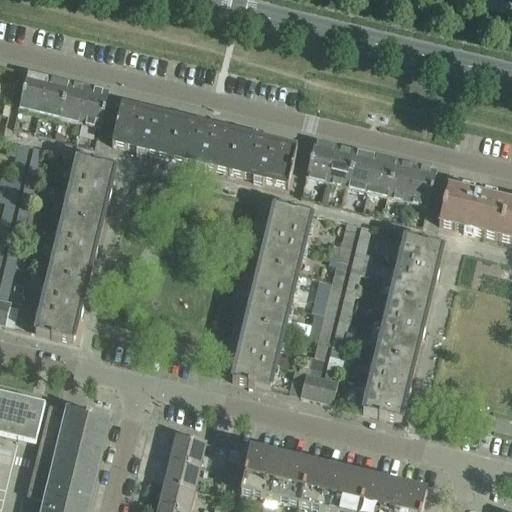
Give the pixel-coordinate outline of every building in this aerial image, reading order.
[(19,113),(39,118),(48,80),(28,75),(19,113)] [(48,80),(39,118),(59,123),(68,85),(48,80)] [(59,123),(80,128),(89,90),(68,85),(59,123)] [(109,95),(89,90),(80,128),(100,133),(109,95)] [(150,118),(121,110),(112,149),(136,154),(136,156),(141,158),(150,118)] [(171,163),(175,144),(180,125),(150,118),(141,158),(146,159),(147,157),(171,163)] [(209,132),(180,125),(175,144),(171,163),(195,168),(194,170),(200,172),(209,132)] [(230,177),(234,158),(239,139),(209,132),(200,172),(205,173),(205,171),(230,177)] [(253,184),(258,186),(268,146),(239,139),(234,158),(230,177),(253,182),(253,184)] [(315,144),(312,156),(306,181),(326,186),(335,149),(315,144)] [(263,185),(288,191),(297,153),(268,146),(258,186),(263,187),(263,185)] [(19,147),(18,154),(27,156),(29,150),(19,147)] [(322,205),(321,207),(327,208),(328,206),(332,188),(347,191),(356,154),(335,149),(326,186),(322,205)] [(42,160),(43,153),(33,151),(32,157),(42,160)] [(27,156),(18,154),(16,159),(26,162),(27,156)] [(347,191),(367,196),(376,159),(356,154),(347,191)] [(40,165),(42,160),(32,157),(31,163),(40,165)] [(16,159),(15,165),(24,168),(26,162),(16,159)] [(367,196),(387,201),(396,164),(376,159),(367,196)] [(110,195),(116,171),(78,161),(64,220),(102,229),(108,205),(109,206),(112,195),(110,195)] [(39,171),(40,165),(31,163),(29,169),(39,171)] [(387,201),(407,206),(416,168),(396,164),(387,201)] [(407,206),(428,211),(437,173),(416,168),(407,206)] [(11,181),(9,188),(19,190),(21,184),(11,181)] [(33,194),(35,187),(25,185),(24,191),(33,194)] [(461,193),(448,190),(439,228),(464,234),(463,236),(474,238),(474,236),(498,242),(507,204),(495,201),(496,195),(485,193),(483,198),(473,196),(474,190),(462,187),(461,193)] [(9,188),(8,194),(17,197),(19,190),(9,188)] [(31,205),(32,199),(22,196),(21,202),(31,205)] [(511,205),(507,204),(498,242),(511,245),(511,205)] [(14,211),(4,209),(3,215),(12,218),(14,211)] [(298,277),(313,218),(274,209),(269,233),(267,233),(264,243),(266,244),(260,267),(298,277)] [(27,221),(28,215),(19,213),(17,219),(27,221)] [(102,229),(64,220),(50,279),(88,288),(94,263),(95,264),(98,254),(96,253),(102,229)] [(11,223),(1,221),(0,226),(10,229),(11,223)] [(24,232),(25,226),(16,224),(14,230),(24,232)] [(0,226),(0,232),(8,235),(10,229),(0,226)] [(23,238),(24,232),(14,230),(13,236),(23,238)] [(346,231),(345,237),(354,240),(356,234),(346,231)] [(8,235),(0,232),(0,238),(7,240),(8,235)] [(360,235),(359,241),(368,243),(369,237),(360,235)] [(13,236),(12,242),(21,244),(23,238),(13,236)] [(354,240),(345,237),(343,243),(353,245),(354,240)] [(405,240),(391,299),(429,308),(435,284),(437,285),(439,274),(437,274),(443,250),(405,240)] [(18,255),(20,249),(10,247),(9,253),(15,255),(18,255)] [(341,253),(339,259),(349,262),(350,256),(341,253)] [(364,257),(364,259),(363,265),(361,272),(360,277),(360,278),(367,280),(372,259),(364,257)] [(349,262),(339,259),(338,266),(347,268),(349,262)] [(354,263),(352,270),(361,272),(363,265),(354,263)] [(14,272),(16,266),(6,264),(5,270),(14,272)] [(252,302),(246,326),(284,335),(298,277),(260,267),(254,292),(253,291),(250,301),(252,302)] [(336,271),(336,272),(335,277),(345,280),(346,274),(336,271)] [(12,284),(13,278),(3,275),(2,281),(12,284)] [(351,275),(349,281),(358,283),(360,278),(360,277),(351,275)] [(88,288),(50,279),(35,337),(74,346),(80,322),(81,322),(84,312),(82,312),(88,288)] [(326,284),(324,295),(330,296),(331,294),(332,288),(333,285),(326,284)] [(0,293),(9,295),(10,289),(1,287),(0,289),(0,293)] [(332,288),(331,294),(341,296),(342,290),(332,288)] [(23,298),(25,291),(16,289),(14,296),(23,298)] [(347,291),(345,298),(354,300),(356,294),(347,291)] [(330,299),(328,305),(338,307),(339,302),(330,299)] [(391,299),(377,357),(415,367),(421,342),(423,343),(425,333),(423,332),(429,308),(391,299)] [(353,315),(363,317),(366,305),(356,303),(353,315)] [(10,308),(6,307),(0,305),(0,329),(5,330),(10,308)] [(338,307),(328,305),(327,311),(337,313),(338,307)] [(10,310),(5,330),(14,332),(19,312),(10,310)] [(335,318),(326,316),(325,319),(324,322),(334,324),(335,318)] [(321,333),(323,328),(324,322),(325,319),(315,317),(309,341),(319,344),(320,339),(321,333)] [(324,322),(323,328),(332,330),(334,324),(324,322)] [(339,325),(337,331),(346,334),(348,327),(339,325)] [(270,394),(284,335),(246,326),(240,350),(239,349),(236,360),(238,360),(232,385),(270,394)] [(321,333),(320,339),(330,341),(331,336),(321,333)] [(336,337),(335,343),(343,345),(345,339),(336,337)] [(330,341),(320,339),(319,344),(319,345),(328,348),(330,341)] [(335,343),(333,349),(342,351),(343,345),(335,343)] [(327,353),(317,350),(316,356),(326,359),(327,353)] [(409,391),(415,367),(377,357),(363,416),(401,425),(407,401),(409,401),(411,391),(409,391)] [(324,364),(315,362),(313,368),(323,370),(324,364)] [(329,365),(328,371),(337,374),(338,367),(329,365)] [(312,373),(310,380),(320,382),(322,376),(312,373)] [(334,386),(335,379),(326,377),(325,383),(334,386)] [(300,401),(300,402),(315,405),(317,406),(322,383),(320,382),(310,380),(306,379),(300,401)] [(322,383),(317,406),(319,406),(332,409),(338,386),(334,386),(325,383),(322,383)] [(0,439),(36,448),(45,408),(0,396),(0,439)] [(88,511),(111,423),(68,412),(67,414),(49,409),(27,502),(45,506),(43,511),(88,511)] [(177,439),(171,463),(200,470),(206,446),(177,439)] [(274,462),(250,457),(241,494),(299,508),(308,471),(285,465),(286,462),(275,459),(274,462)] [(194,493),(200,470),(171,463),(165,486),(194,493)] [(224,475),(236,478),(238,468),(227,465),(224,475)] [(299,508),(316,511),(360,511),(367,485),(343,479),(344,476),(333,473),(332,476),(308,471),(299,508)] [(222,486),(234,489),(236,478),(224,475),(222,486)] [(360,511),(422,511),(426,499),(401,493),(402,490),(391,487),(390,490),(367,485),(360,511)] [(165,486),(160,510),(169,511),(189,511),(194,493),(165,486)]
